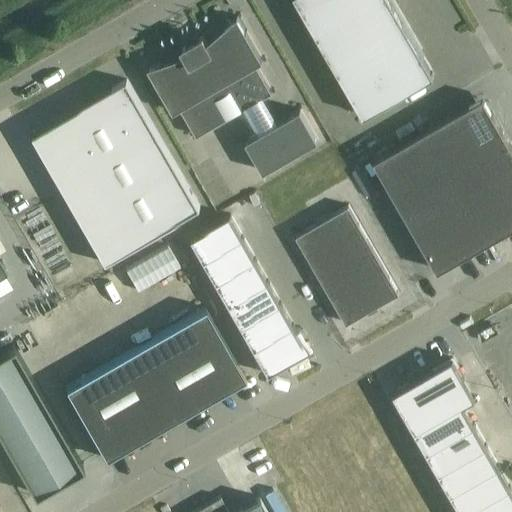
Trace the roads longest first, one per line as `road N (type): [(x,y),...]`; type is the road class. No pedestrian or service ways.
road 1 (unclassified): [(105,511),(511,278)]
road 2 (unclassified): [(0,100),(175,0)]
